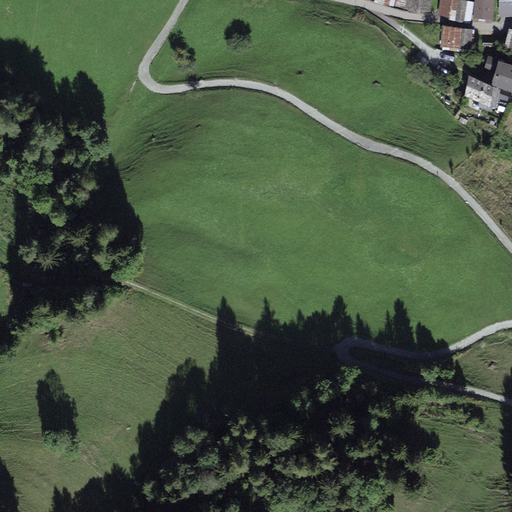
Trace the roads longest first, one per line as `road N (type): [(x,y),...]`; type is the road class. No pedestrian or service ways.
road 1 (track): [(182,0),(146,54),(145,73),(155,86),(243,82),(273,89),(352,137),(437,171),(511,246)]
road 2 (track): [(342,344),(314,349),(275,341),(114,279),(40,277),(0,236)]
road 3 (track): [(511,324),(429,355),(351,341),(341,349),(373,369),(511,404)]
road 4 (residential): [(350,0),(511,29)]
